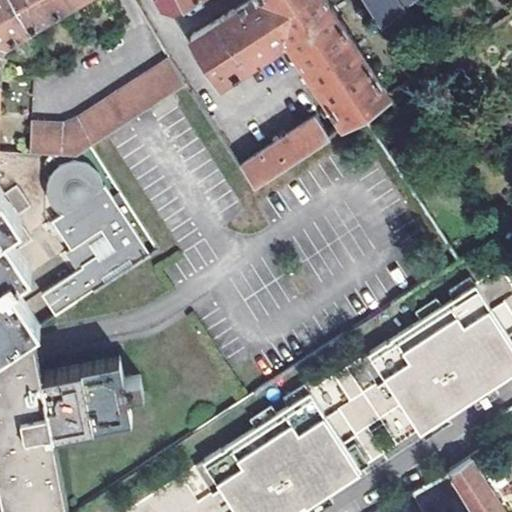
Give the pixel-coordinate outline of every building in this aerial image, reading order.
[(0,0),(0,49),(0,44),(4,37),(29,23),(14,0),(0,0)] [(14,0),(29,23),(65,0),(14,0)] [(154,0),(159,8),(176,11),(182,8),(177,0),(154,0)] [(286,40),(343,124),(368,108),(391,93),(327,0),(245,0),(191,37),(220,83),(286,40)] [(365,0),(381,23),(402,8),(396,0),(365,0)] [(64,124),(32,122),(31,151),(77,152),(91,143),(185,80),(170,58),(74,120),(64,124)] [(391,93),(368,108),(377,121),(382,123),(406,108),(394,91),(391,93)] [(316,113),(241,163),(254,183),(330,133),(316,113)] [(416,136),(395,150),(407,168),(428,154),(416,136)] [(0,347),(29,328),(148,248),(104,183),(102,173),(96,164),(87,158),(76,155),(62,157),(52,165),(46,176),(45,191),(52,205),(61,211),(50,219),(80,265),(23,302),(10,281),(29,269),(5,229),(19,220),(0,189),(0,347)] [(511,341),(473,282),(369,351),(420,430),(446,413),(442,406),(495,372),(499,378),(511,369),(511,341)] [(0,347),(0,498),(2,511),(69,511),(53,430),(130,414),(125,392),(142,389),(139,372),(122,375),(118,353),(39,369),(29,328),(0,347)] [(308,390),(204,458),(238,511),(280,511),(330,480),(334,486),(360,469),(308,390)] [(449,472),(475,511),(507,511),(471,457),(449,472)] [(475,511),(449,472),(432,481),(414,491),(425,511),(475,511)]
